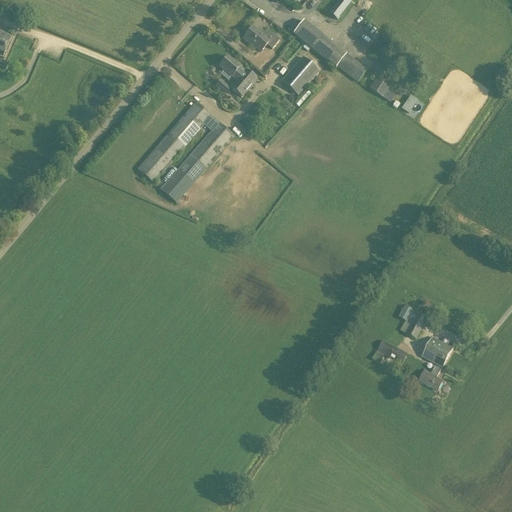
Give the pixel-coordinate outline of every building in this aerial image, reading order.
[(346,0),(339,0),(328,14),(337,21),(351,3),(346,0)] [(293,34),(336,68),(336,67),(358,84),(367,73),(345,56),(346,55),(303,22),(293,34)] [(262,31),(260,32),(253,26),(242,39),(256,51),(257,50),(261,54),(267,46),(272,51),(280,42),(267,31),(265,33),(262,31)] [(0,57),(2,58),(11,38),(0,33),(0,57)] [(227,58),(219,68),(223,72),(220,75),(228,82),(231,78),(231,79),(232,78),(236,82),(230,90),(241,99),(256,80),(246,71),(244,73),(240,69),(241,67),(235,62),(234,64),(227,58)] [(281,83),(298,97),(319,73),(302,58),(281,83)] [(373,81),(368,93),(389,103),(392,96),(384,92),(387,87),(373,81)] [(305,91),(294,105),(298,108),(310,95),(305,91)] [(176,206),(229,146),(235,138),(195,104),(137,171),(153,185),(204,127),(210,133),(160,191),(176,206)] [(404,106),(401,110),(408,115),(411,111),(404,106)] [(416,340),(428,319),(418,314),(407,335),(416,340)] [(433,339),(423,357),(443,368),(453,350),(433,339)] [(408,355),(383,342),(373,360),(380,364),(384,355),(403,365),(408,355)] [(435,367),(430,376),(425,373),(419,383),(438,392),(443,382),(436,379),(441,370),(435,367)]
